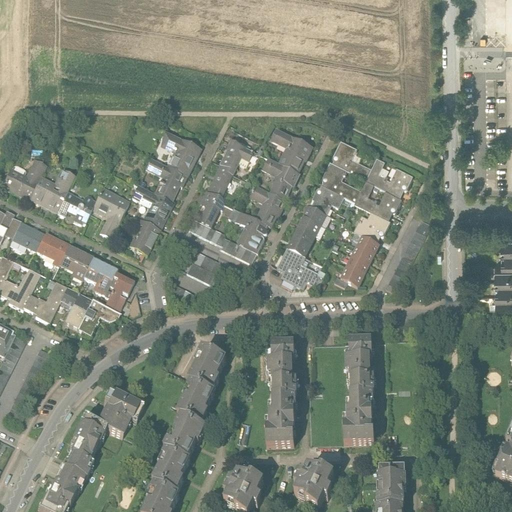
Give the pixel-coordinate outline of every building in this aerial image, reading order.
[(316,173),(279,155),(273,167),(288,175),(282,188),(302,198),(303,199),(316,173)] [(197,175),(160,158),(153,172),(170,180),(163,193),(183,203),(197,175)] [(257,178),(228,163),(215,190),(236,200),(244,185),(251,189),(257,178)] [(360,177),(344,169),(336,184),(336,187),(337,189),(336,192),(369,207),(374,197),(355,187),(360,177)] [(22,201),(8,194),(0,210),(0,212),(26,225),(37,203),(43,190),(30,184),(22,201)] [(163,193),(147,185),(141,197),(157,205),(149,220),(167,229),(175,212),(178,214),(183,203),(163,193)] [(281,190),(271,185),(265,197),(280,204),(273,218),(289,226),(302,198),(282,188),(281,190)] [(379,187),(374,197),(369,207),(369,209),(377,213),(389,219),(403,226),(408,217),(408,216),(409,216),(410,216),(411,215),(415,205),(399,197),(393,211),(390,210),(390,208),(388,207),(391,200),(385,197),(387,191),(379,187)] [(236,200),(215,190),(202,217),(223,227),(236,200)] [(350,199),(333,191),(326,206),(325,209),(326,211),(325,214),(347,224),(359,230),(364,218),(345,209),(350,199)] [(50,209),(37,203),(26,225),(53,238),(54,237),(63,217),(71,200),(57,194),(50,209)] [(377,213),(369,209),(364,218),(359,230),(357,233),(374,241),(392,249),(396,240),(397,240),(398,240),(399,239),(399,237),(404,227),(403,226),(389,219),(382,232),(380,231),(380,229),(378,228),(377,229),(371,226),(377,213)] [(273,218),(259,211),(253,224),(265,229),(257,245),(271,251),(275,253),(280,243),(282,243),(290,226),(289,226),(273,218)] [(511,212),(503,212),(504,228),(511,227),(511,212)] [(149,220),(133,213),(128,224),(145,232),(138,247),(156,257),(170,230),(167,229),(149,220)] [(125,228),(99,214),(92,227),(88,237),(103,244),(97,258),(108,263),(119,239),(125,228)] [(347,224),(325,214),(323,216),(322,216),(320,217),(319,218),(311,234),(330,243),(335,233),(342,236),(347,224)] [(80,225),(63,217),(54,237),(56,238),(56,239),(61,242),(63,238),(72,242),(69,246),(77,250),(78,249),(81,250),(88,237),(92,227),(88,225),(89,224),(88,223),(87,221),(85,221),(84,221),(82,221),(81,222),(80,225)] [(223,227),(202,217),(195,231),(200,234),(197,241),(191,238),(188,244),(192,246),(207,253),(215,238),(220,240),(226,229),(223,227)] [(14,259),(21,244),(13,240),(15,235),(7,231),(5,235),(0,232),(0,266),(6,255),(14,259)] [(271,251),(257,245),(237,234),(231,245),(249,255),(241,270),(262,280),(267,269),(267,267),(267,266),(267,265),(266,264),(265,263),(271,251)] [(330,243),(311,234),(305,244),(324,254),(330,243)] [(357,259),(364,263),(381,271),(385,263),(386,263),(388,263),(394,250),(392,249),(374,241),(370,247),(364,244),(357,259)] [(511,241),(504,242),(497,242),(497,258),(511,257),(511,241)] [(45,256),(21,244),(14,259),(12,261),(36,273),(45,256)] [(324,254),(305,244),(301,254),(320,263),(324,254)] [(138,247),(134,246),(128,257),(136,261),(131,269),(129,268),(126,274),(143,283),(156,257),(138,247)] [(207,253),(192,246),(186,257),(256,291),(262,280),(241,270),(223,261),(207,253)] [(436,252),(424,246),(389,316),(401,322),(436,252)] [(320,263),(301,254),(290,276),(309,285),(320,263)] [(68,268),(45,256),(36,273),(52,281),(50,285),(58,289),(59,286),(68,268)] [(511,257),(497,258),(498,273),(511,273),(511,257)] [(364,263),(358,276),(377,285),(383,272),(381,271),(364,263)] [(93,280),(68,268),(59,286),(74,294),(71,298),(81,304),(84,298),(93,280)] [(249,304),(179,270),(174,280),(183,285),(243,315),(249,304)] [(511,273),(498,273),(498,289),(511,288),(511,273)] [(309,285),(290,276),(280,295),(288,299),(285,306),(307,317),(309,310),(316,313),(323,313),(329,302),(323,299),(322,302),(305,293),(309,285)] [(372,294),(377,285),(358,276),(354,285),(372,294)] [(3,279),(1,278),(0,280),(0,310),(5,302),(14,284),(3,279)] [(117,293),(93,280),(84,298),(95,304),(91,312),(104,318),(115,297),(117,293)] [(221,304),(183,285),(177,296),(215,315),(221,304)] [(354,285),(349,296),(367,305),(372,294),(354,285)] [(498,293),(498,304),(511,303),(511,288),(498,289),(498,293)] [(40,298),(26,291),(17,308),(5,302),(0,310),(0,317),(10,323),(8,325),(23,333),(24,330),(30,317),(40,298)] [(349,296),(343,306),(351,310),(362,316),(367,305),(349,296)] [(133,306),(115,297),(104,318),(99,328),(117,337),(133,306)] [(67,311),(54,305),(45,325),(30,317),(24,330),(36,337),(35,339),(50,346),(60,324),(67,311)] [(351,310),(343,306),(340,305),(337,310),(348,316),(351,310)] [(192,321),(170,310),(165,321),(186,331),(192,321)] [(76,316),(67,311),(60,324),(72,330),(65,344),(78,351),(91,323),(76,316)] [(99,328),(91,323),(78,351),(77,353),(89,359),(98,341),(109,347),(114,344),(119,338),(117,337),(99,328)] [(0,377),(3,379),(14,358),(10,356),(12,353),(0,347),(0,377)] [(0,413),(25,364),(14,358),(3,379),(0,384),(0,413)] [(349,399),(353,399),(354,423),(378,422),(377,404),(373,404),(373,393),(373,384),(375,384),(375,367),(352,367),(352,385),(349,385),(349,399)] [(274,401),(275,425),(299,425),(298,406),(294,406),(294,397),(294,386),(297,386),(296,369),(273,369),(274,386),(269,387),(270,401),(274,401)] [(49,377),(38,371),(3,442),(14,447),(49,377)] [(202,387),(193,407),(195,408),(217,419),(224,404),(222,402),(223,400),(230,386),(206,374),(200,386),(202,387)] [(191,421),(182,441),(187,443),(206,452),(213,438),(211,436),(211,435),(219,419),(217,419),(195,408),(189,420),(191,421)] [(104,431),(93,451),(102,456),(118,464),(127,448),(132,451),(140,436),(109,420),(104,431)] [(346,451),(347,472),(377,471),(376,451),(379,451),(378,444),(378,422),(354,423),(352,423),(353,437),(349,438),(350,451),(346,451)] [(268,454),(269,474),(298,473),(298,453),(300,453),(300,447),(299,425),(276,425),(274,425),(275,440),(271,440),(272,454),(268,454)] [(203,470),(211,455),(206,452),(187,443),(181,457),(179,456),(169,475),(171,476),(192,486),(199,471),(200,469),(203,470)] [(94,470),(102,456),(93,451),(80,444),(68,467),(71,468),(65,479),(66,480),(62,488),(60,491),(58,495),(80,506),(82,507),(89,492),(84,489),(89,478),(94,469),(94,470)] [(167,489),(157,508),(159,509),(165,511),(185,511),(188,505),(186,504),(187,502),(194,487),(192,486),(171,476),(165,488),(167,489)] [(511,511),(511,479),(511,481),(509,479),(506,487),(503,486),(499,496),(501,497),(497,507),(511,511),(510,511),(511,511)] [(58,495),(56,494),(55,496),(47,511),(76,511),(80,506),(58,495)] [(334,511),(338,504),(324,497),(323,499),(312,494),(308,502),(305,501),(299,511),(334,511)] [(380,508),(379,511),(409,511),(409,506),(409,495),(382,495),(382,508),(380,508)] [(267,511),(268,510),(254,503),(253,505),(242,500),(238,508),(235,507),(232,511),(267,511)]
